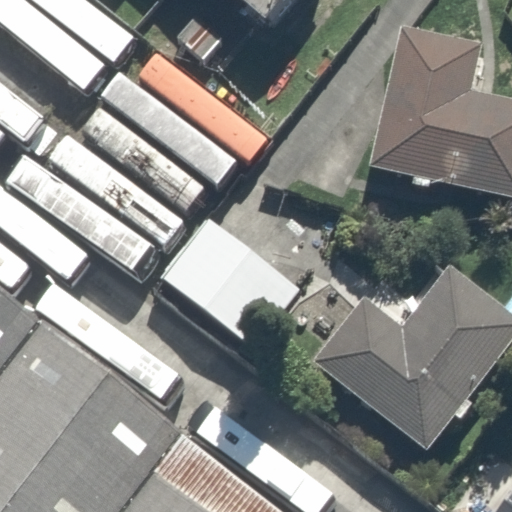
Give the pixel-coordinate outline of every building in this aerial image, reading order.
[(277,0),(248,0),(266,14),(277,0)] [(511,204),(511,104),(460,94),(471,41),(394,26),(364,174),(511,204)] [(151,281),(231,347),(254,320),(268,332),(301,292),(205,214),(151,281)] [(388,325),(355,299),(301,367),(409,454),(511,326),(511,313),(443,258),(388,325)] [(277,511),(0,296),(0,511),(277,511)]
